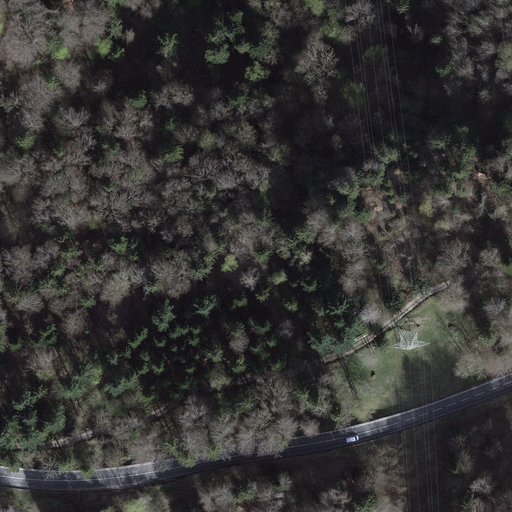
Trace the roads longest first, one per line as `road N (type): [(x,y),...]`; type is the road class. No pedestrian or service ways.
road 1 (track): [(0,443),(49,444),(132,424),(207,387),(283,372),(356,344),(444,284),(511,271)]
road 2 (primary): [(511,382),(315,443),(108,478),(0,475)]
